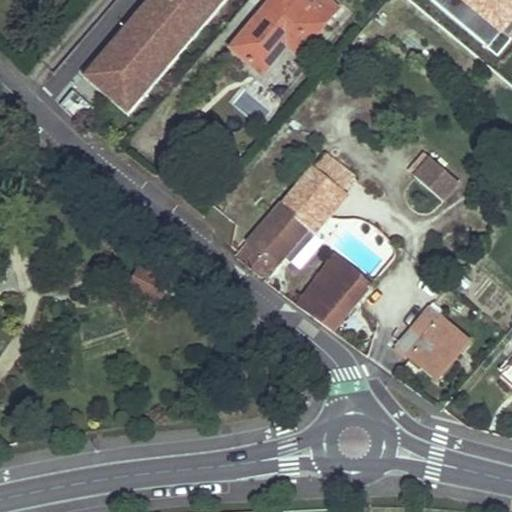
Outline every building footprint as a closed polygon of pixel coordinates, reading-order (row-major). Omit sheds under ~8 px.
[(341,7),(332,0),(301,0),(299,3),(295,0),(273,0),(232,47),(263,75),(289,45),(300,55),(341,7)] [(511,0),(426,0),(495,52),(511,29),(511,0)] [(200,34),(172,9),(124,66),(133,73),(123,85),(139,99),(159,76),(162,79),(200,34)] [(162,79),(159,76),(139,99),(143,102),(162,79)] [(353,179),(325,156),(299,187),(327,210),(353,179)] [(454,180),(429,159),(413,178),(438,199),(454,180)] [(461,185),(454,180),(438,199),(445,205),(461,185)] [(299,306),(332,333),(372,287),(335,257),(332,260),(299,306)] [(144,267),(134,284),(162,300),(172,282),(144,267)] [(472,341),(432,307),(397,348),(437,383),(472,341)]
